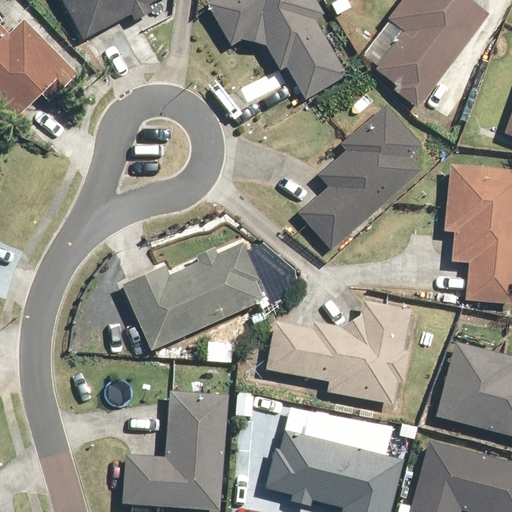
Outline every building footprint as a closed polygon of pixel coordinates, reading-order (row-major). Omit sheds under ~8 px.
[(58,0),(79,42),(128,18),(126,14),(128,14),(132,22),(149,14),(145,6),(157,0),(58,0)] [(264,50),(299,103),(344,78),(310,19),(317,15),(309,0),(212,0),(203,5),(227,47),(236,41),(264,50)] [(399,0),(384,21),(402,34),(373,74),(420,109),(487,17),(463,0),(399,0)] [(22,20),(5,36),(0,30),(0,117),(7,125),(42,93),(49,101),(75,76),(22,20)] [(511,140),(511,99),(499,136),(511,140)] [(419,150),(382,107),(336,147),(342,153),(313,178),(323,190),(294,215),(328,254),(421,175),(408,159),(419,150)] [(467,266),(464,303),(511,307),(511,171),(446,166),(440,234),(450,235),(447,264),(467,266)] [(238,239),(117,286),(143,351),(263,304),(238,239)] [(311,329),(271,323),(264,371),(327,381),(325,395),(350,400),(350,399),(390,406),(408,311),(360,302),(357,315),(345,324),(337,328),(311,323),(311,329)] [(511,440),(511,356),(452,341),(432,420),(511,440)] [(224,396),(165,392),(161,457),(122,455),(119,506),(212,511),(217,511),(220,475),(224,396)] [(251,393),(233,392),(230,420),(248,421),(251,393)] [(339,511),(387,511),(400,462),(280,434),(266,493),(340,511),(339,511)] [(511,511),(511,464),(474,454),(426,441),(406,511),(511,511)]
